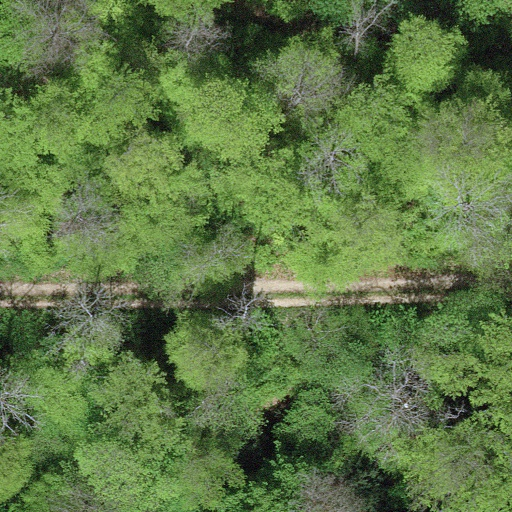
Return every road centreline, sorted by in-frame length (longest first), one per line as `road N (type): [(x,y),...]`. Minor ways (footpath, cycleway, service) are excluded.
road 1 (track): [(511,293),(396,307),(0,307)]
road 2 (track): [(511,41),(223,0)]
